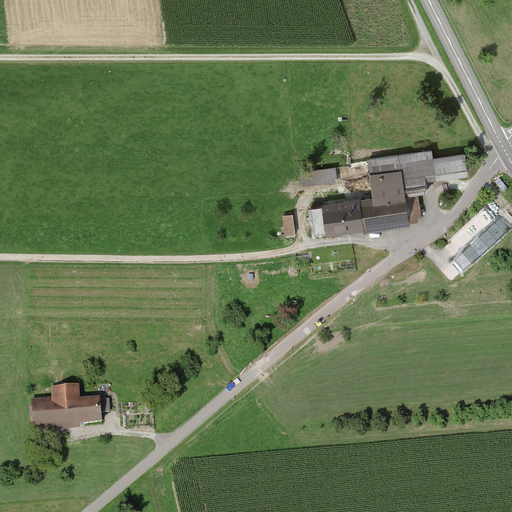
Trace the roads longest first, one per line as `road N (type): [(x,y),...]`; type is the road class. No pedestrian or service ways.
road 1 (unclassified): [(91,511),(361,283),(436,232),(504,148)]
road 2 (track): [(439,65),(420,56),(0,56)]
road 3 (track): [(411,249),(352,242),(225,260),(0,259)]
road 4 (tertiary): [(504,148),(429,0)]
